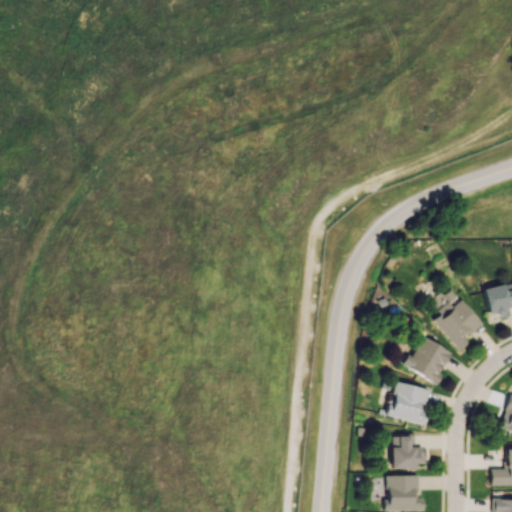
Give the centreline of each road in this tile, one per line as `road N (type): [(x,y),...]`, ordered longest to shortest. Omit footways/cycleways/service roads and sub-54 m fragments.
road 1 (tertiary): [(511,167),(392,215),(363,249),(338,329),(320,511)]
road 2 (residential): [(511,356),(487,375),(461,419),(457,511)]
